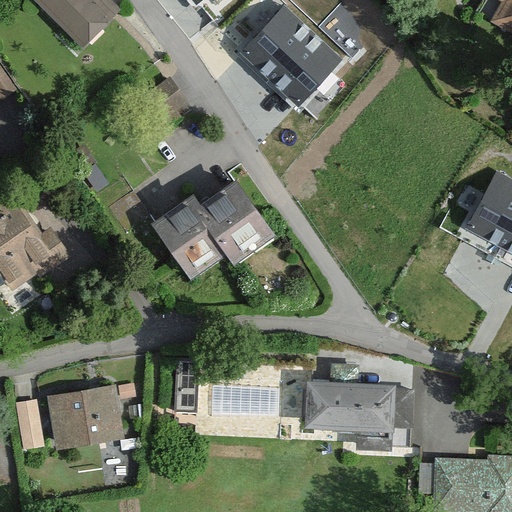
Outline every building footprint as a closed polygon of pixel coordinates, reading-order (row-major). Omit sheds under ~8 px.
[(41,0),(85,43),(115,12),(102,0),(41,0)] [(511,0),(482,0),(476,11),(511,31),(511,0)] [(342,60),(283,7),(241,52),(300,106),(342,60)] [(173,76),(154,89),(173,118),(192,106),(173,76)] [(189,188),(148,218),(189,274),(224,248),(231,258),(271,229),(231,174),(197,199),(189,188)] [(511,182),(496,174),(467,229),(511,253),(511,182)] [(8,186),(0,191),(0,269),(14,291),(71,253),(52,224),(39,233),(8,186)] [(399,376),(301,375),(301,421),(398,422),(399,376)] [(116,380),(40,391),(47,443),(123,432),(116,380)] [(511,452),(433,451),(432,502),(511,504),(511,452)]
